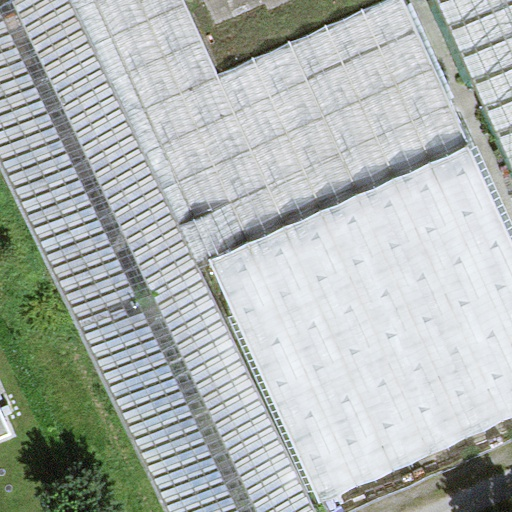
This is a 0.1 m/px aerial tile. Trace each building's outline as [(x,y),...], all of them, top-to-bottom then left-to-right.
[(180,0),(6,0),(0,3),(0,161),(164,511),(312,511),(197,264),(208,258),(282,226),(296,258),(384,219),(391,215),(480,175),(397,0),(378,0),(216,76),(180,0)] [(180,0),(216,76),(378,0),(180,0)] [(511,0),(422,0),(511,200),(511,0)] [(391,215),(500,456),(511,450),(511,245),(480,175),(391,215)] [(208,258),(320,511),(378,511),(492,462),(384,219),(296,258),(282,226),(208,258)] [(0,432),(9,428),(0,411),(0,432)]
